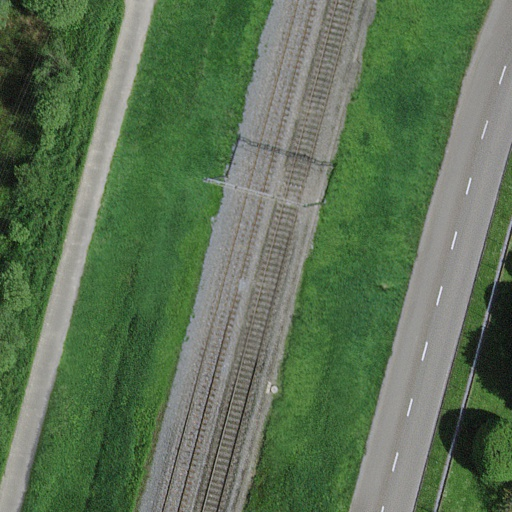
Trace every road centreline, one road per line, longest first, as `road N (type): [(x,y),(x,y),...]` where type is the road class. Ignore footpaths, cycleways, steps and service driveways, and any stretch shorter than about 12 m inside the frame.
road 1 (track): [(9,511),(141,0)]
road 2 (unclassified): [(511,50),(382,511)]
